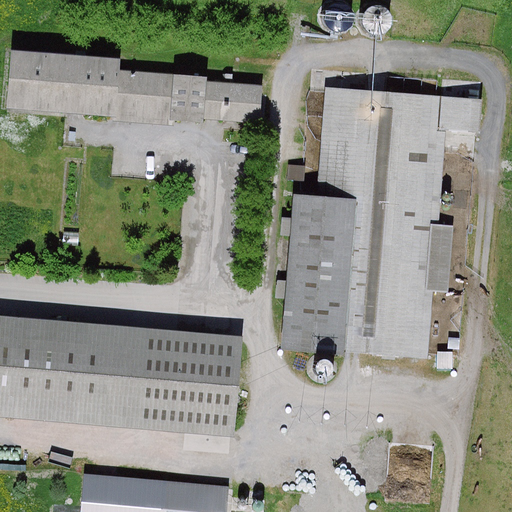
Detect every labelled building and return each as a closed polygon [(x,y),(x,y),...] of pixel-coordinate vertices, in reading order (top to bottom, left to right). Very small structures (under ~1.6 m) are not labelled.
[(334,31),(339,33),(344,33),(349,31),(353,28),(356,24),(357,19),(357,14),(354,9),(351,5),(346,3),(341,3),(336,4),(332,6),(329,10),(328,14),(327,19),(328,23),(330,27),(334,31)] [(373,34),(377,36),(382,36),(387,34),(392,31),(394,27),(396,22),(395,17),(393,12),(389,9),(384,6),(379,6),(375,7),(371,9),(368,13),(366,17),(365,22),(366,26),(369,30),(373,34)] [(122,60),(13,52),(9,109),(116,118),(116,123),(176,127),(176,122),(204,124),(205,119),(259,124),(262,87),(207,83),(207,78),(121,71),(122,60)] [(481,134),(484,100),(326,87),(317,196),(294,194),(292,219),(282,218),(281,236),(291,237),(288,281),(277,281),(276,299),(285,300),(281,351),(346,356),(346,353),(428,359),(434,293),(448,294),(454,226),(439,225),(447,131),(481,134)] [(80,234),(64,232),(63,245),(78,247),(80,234)] [(0,417),(236,437),(244,337),(0,316),(0,417)] [(324,378),(327,378),(330,378),(332,376),(335,374),(336,371),(336,368),(335,365),(334,363),(331,361),(328,360),(325,360),(323,361),(320,363),(319,365),(318,368),(318,371),(319,374),(321,376),(324,378)] [(227,511),(230,487),(84,475),(80,511),(227,511)] [(239,511),(240,511),(243,511),(244,511),(245,511),(246,510),(247,508),(247,506),(247,505),(246,503),(244,503),(243,502),(241,502),(239,503),(238,504),(237,505),(237,507),(237,508),(238,510),(239,511)]
